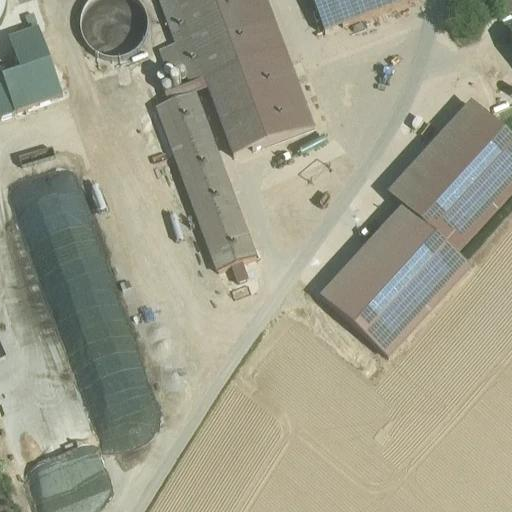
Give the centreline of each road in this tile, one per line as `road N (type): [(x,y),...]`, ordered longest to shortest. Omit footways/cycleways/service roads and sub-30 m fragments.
road 1 (unclassified): [(437,0),(418,74),(146,511)]
road 2 (track): [(50,0),(195,429)]
road 3 (track): [(294,0),(366,164)]
